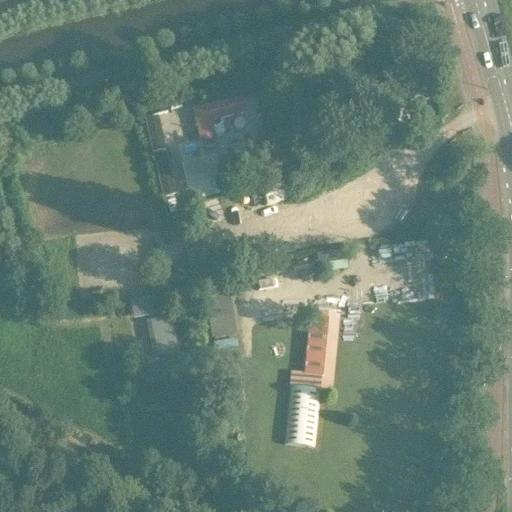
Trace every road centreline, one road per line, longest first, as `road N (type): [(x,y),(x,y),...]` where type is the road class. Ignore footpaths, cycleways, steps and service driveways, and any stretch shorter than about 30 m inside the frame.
road 1 (residential): [(0,103),(421,0)]
road 2 (secondary): [(511,138),(478,0)]
